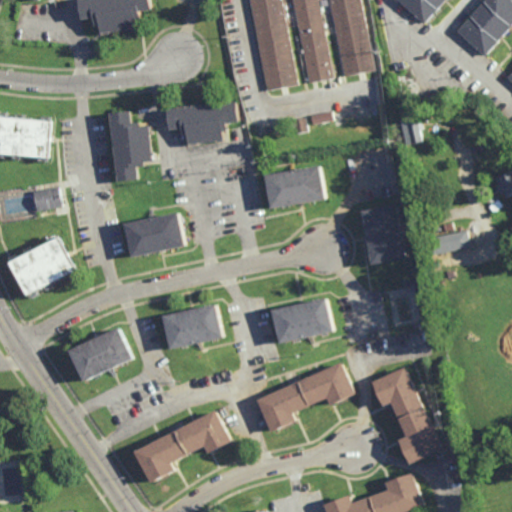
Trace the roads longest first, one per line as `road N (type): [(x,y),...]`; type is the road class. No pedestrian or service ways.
road 1 (residential): [(328,247),(121,295),(21,348)]
road 2 (residential): [(0,313),(134,511)]
road 3 (residential): [(361,448),(283,462),(177,511)]
road 4 (residential): [(181,55),(157,73),(83,85),(0,79)]
